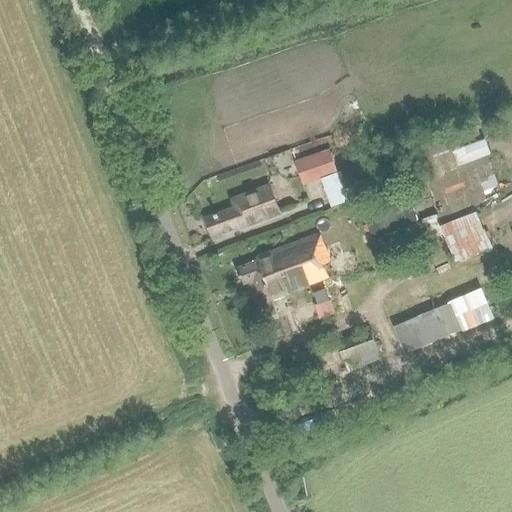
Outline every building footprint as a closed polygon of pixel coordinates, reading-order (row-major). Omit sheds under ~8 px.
[(476,126),(412,146),(438,215),(442,225),(474,213),(472,208),(502,196),(476,126)] [(303,186),(326,178),(317,154),(295,161),(303,186)] [(206,217),(213,234),(220,231),(222,235),(247,226),(246,224),(279,210),(269,185),(232,199),(235,206),(206,217)] [(411,201),(365,215),(372,239),(418,224),(411,201)] [(326,269),(330,256),(325,244),(323,244),(318,230),(255,254),(257,259),(236,267),(242,282),(253,278),(256,287),(253,288),(258,300),(261,299),(267,315),(277,311),(272,299),(329,276),(326,269)] [(482,290),(393,327),(405,354),(493,317),(482,290)] [(380,359),(368,330),(335,343),(346,372),(380,359)]
